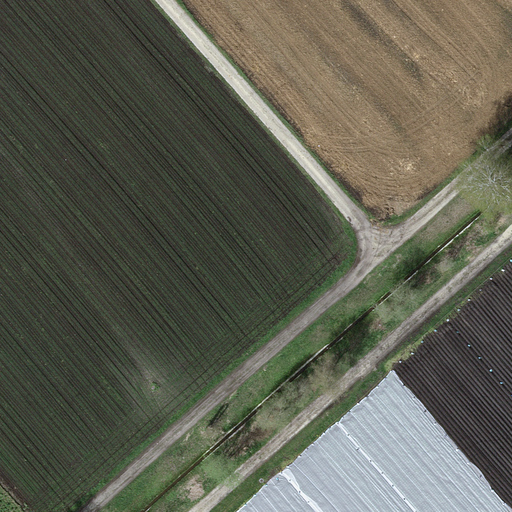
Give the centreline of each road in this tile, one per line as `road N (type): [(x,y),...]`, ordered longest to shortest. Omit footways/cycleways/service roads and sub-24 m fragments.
road 1 (track): [(157,0),(379,254),(511,137)]
road 2 (track): [(511,242),(207,511)]
road 3 (track): [(379,254),(91,511)]
